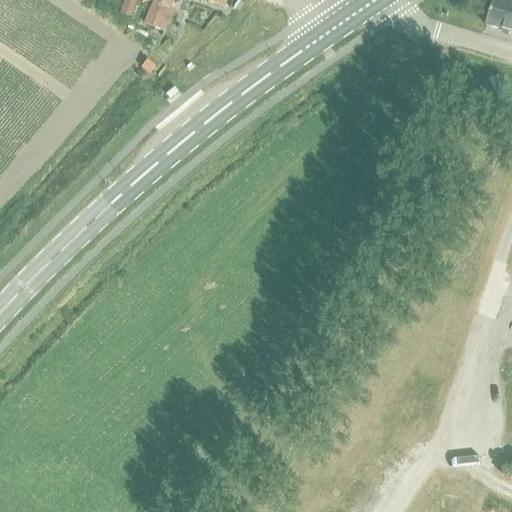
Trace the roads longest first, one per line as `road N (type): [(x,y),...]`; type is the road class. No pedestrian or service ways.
road 1 (secondary): [(0,315),(195,131),(333,30)]
road 2 (unknown): [(511,218),(466,370),(463,452)]
road 3 (unclassified): [(511,53),(440,35),(373,1)]
